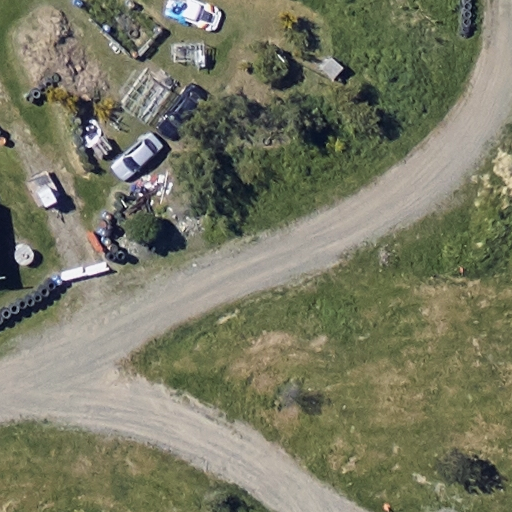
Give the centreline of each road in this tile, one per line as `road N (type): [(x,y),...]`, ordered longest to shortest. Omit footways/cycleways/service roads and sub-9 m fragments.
road 1 (track): [(0,390),(361,221),(475,139),(511,52),(508,0)]
road 2 (track): [(300,511),(290,494),(196,436),(105,405),(0,401)]
